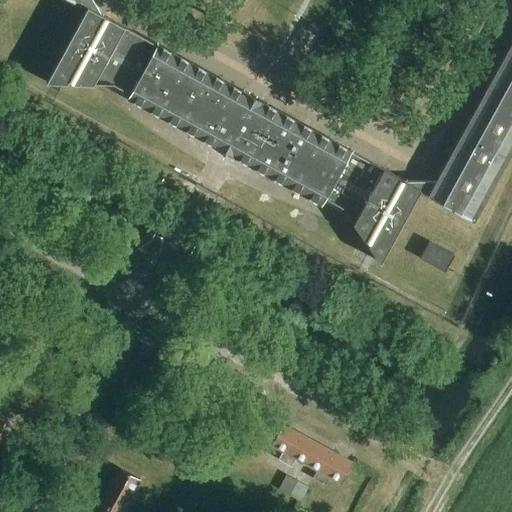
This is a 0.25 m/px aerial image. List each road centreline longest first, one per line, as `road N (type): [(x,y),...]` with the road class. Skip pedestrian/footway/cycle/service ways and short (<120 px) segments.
road 1 (unclassified): [(32,511),(145,299)]
road 2 (unclassified): [(300,387),(145,299)]
road 3 (track): [(451,476),(300,387)]
road 4 (unclassified): [(145,299),(0,219)]
road 5 (track): [(430,511),(511,384)]
road 6 (unclassified): [(145,299),(206,188)]
